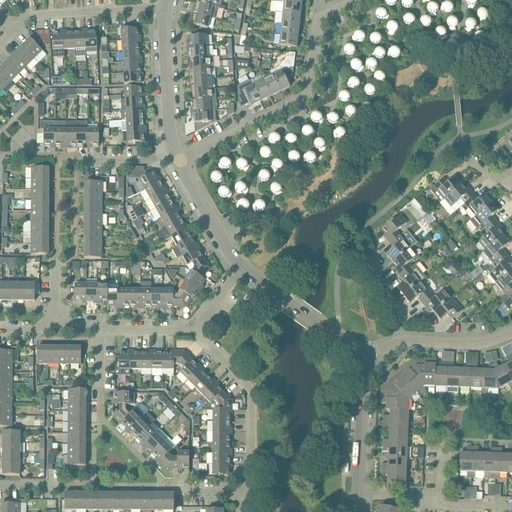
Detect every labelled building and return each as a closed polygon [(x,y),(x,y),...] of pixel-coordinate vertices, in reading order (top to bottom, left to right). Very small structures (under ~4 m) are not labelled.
[(220,6),(221,0),(200,0),(199,4),(219,9),(224,11),(225,7),(220,6)] [(400,3),(400,4),(400,5),(400,6),(401,6),(401,7),(402,7),(403,7),(403,8),(404,8),(404,9),(405,9),(406,9),(407,10),(408,10),(409,9),(410,9),(411,9),(411,8),(412,8),(412,7),(413,6),(413,5),(413,4),(413,3),(413,2),(413,1),(412,1),(412,0),(411,0),(403,0),(403,1),(401,0),(401,1),(400,1),(400,2),(400,3)] [(466,1),(466,2),(466,3),(466,4),(466,5),(467,5),(467,6),(468,6),(468,7),(468,8),(469,8),(469,9),(470,9),(471,9),(472,9),(473,9),(474,9),(474,8),(475,8),(475,7),(475,6),(476,6),(476,5),(477,4),(477,3),(477,2),(477,1),(477,0),(466,0),(466,1)] [(275,2),(274,13),(276,13),(283,14),(300,16),(301,5),(284,3),(275,2)] [(191,13),(210,18),(216,19),(219,9),(199,4),(197,3),(195,9),(192,8),(191,13)] [(427,9),(427,10),(427,11),(427,12),(428,12),(428,13),(429,13),(429,14),(428,15),(429,15),(429,16),(430,16),(431,16),(432,16),(433,16),(434,16),(435,16),(436,16),(435,14),(436,14),(437,13),(437,12),(438,12),(438,11),(438,10),(439,9),(438,9),(438,8),(438,7),(438,6),(437,6),(437,5),(436,5),(436,4),(435,4),(434,4),(434,3),(433,3),(432,3),(431,4),(430,4),(429,4),(429,5),(428,6),(427,7),(427,8),(427,9)] [(441,8),(441,9),(441,10),(441,11),(442,10),(443,11),(443,12),(444,12),(444,13),(445,13),(445,14),(446,14),(447,14),(448,14),(449,14),(450,14),(451,13),(452,13),(452,12),(453,12),(453,11),(453,10),(454,9),(454,8),(453,7),(453,6),(453,5),(452,5),(452,4),(451,4),(451,3),(450,3),(449,3),(448,3),(447,3),(446,3),(445,3),(444,4),(443,3),(442,4),(441,5),(441,6),(441,7),(441,8)] [(375,15),(375,16),(376,16),(376,17),(376,18),(376,19),(377,19),(378,20),(379,21),(380,21),(381,21),(382,21),(383,21),(384,20),(385,20),(385,19),(386,20),(387,20),(387,19),(388,19),(388,18),(388,17),(388,16),(388,15),(388,14),(388,13),(387,13),(386,13),(386,12),(386,11),(385,11),(384,10),(383,10),(382,10),(382,9),(381,9),(380,10),(379,10),(378,10),(378,11),(377,11),(377,12),(376,12),(376,13),(376,14),(375,14),(375,15)] [(477,14),(477,15),(477,16),(477,17),(478,17),(478,18),(478,19),(479,19),(479,20),(479,21),(480,21),(480,22),(481,22),(482,22),(483,22),(484,22),(485,22),(486,21),(486,20),(486,19),(487,19),(487,18),(488,18),(488,17),(488,16),(489,16),(489,15),(489,14),(488,14),(488,13),(488,12),(487,11),(486,10),(485,10),(485,9),(484,9),(483,9),(482,9),(481,9),(481,10),(480,10),(479,10),(479,11),(478,11),(478,12),(477,13),(477,14)] [(210,18),(191,13),(190,18),(193,19),(191,25),(208,29),(210,18)] [(282,24),(299,26),(300,16),(283,14),(282,24)] [(230,15),(228,22),(235,24),(237,17),(230,15)] [(402,20),(402,21),(402,22),(402,23),(404,23),(404,24),(405,24),(405,25),(406,26),(407,26),(408,26),(408,27),(409,27),(410,27),(411,26),(412,26),(413,26),(413,25),(414,25),(414,24),(415,23),(415,22),(415,21),(415,20),(415,19),(414,18),(414,17),(413,17),(413,16),(412,16),(411,15),(410,15),(409,15),(408,15),(407,15),(407,16),(406,16),(405,17),(404,16),(403,17),(403,18),(402,19),(402,20)] [(419,22),(418,22),(418,23),(419,24),(419,25),(420,25),(421,25),(421,26),(421,27),(422,27),(423,28),(424,28),(425,28),(425,29),(426,29),(427,28),(428,28),(429,28),(429,27),(430,27),(430,26),(431,26),(431,25),(431,24),(432,23),(431,22),(431,21),(431,20),(430,19),(429,18),(428,17),(427,17),(426,17),(425,17),(424,17),(423,17),(423,18),(422,18),(422,19),(421,19),(420,18),(419,19),(419,20),(419,21),(419,22)] [(447,23),(447,24),(447,25),(447,26),(448,27),(449,28),(448,29),(449,30),(450,30),(451,30),(452,30),(453,30),(454,30),(455,30),(455,29),(455,28),(456,28),(456,27),(457,27),(457,26),(458,26),(458,25),(458,24),(458,23),(458,22),(458,21),(457,20),(456,19),(455,18),(454,18),(453,18),(453,17),(452,17),(451,18),(450,18),(449,18),(449,19),(448,19),(448,20),(447,20),(447,21),(447,22),(447,23)] [(465,29),(465,30),(466,30),(466,31),(467,31),(468,32),(469,32),(470,32),(471,33),(471,31),(472,31),(473,31),(474,30),(475,30),(475,29),(476,29),(476,28),(476,27),(477,27),(477,26),(477,25),(477,24),(476,24),(476,23),(476,22),(475,22),(475,21),(474,21),(474,20),(473,20),(472,20),(471,20),(470,20),(469,20),(468,20),(467,21),(466,22),(466,23),(465,24),(465,25),(465,26),(465,27),(466,28),(465,29)] [(387,28),(387,29),(387,30),(387,31),(388,31),(388,32),(389,33),(388,34),(389,34),(389,35),(390,35),(391,35),(392,35),(393,35),(394,35),(395,35),(395,34),(395,33),(396,33),(397,32),(397,31),(398,31),(398,30),(398,29),(398,28),(398,27),(398,26),(398,25),(397,25),(397,24),(396,24),(395,23),(394,23),(393,22),(392,22),(392,23),(391,23),(390,23),(389,24),(388,24),(388,25),(387,25),(387,26),(387,27),(387,28)] [(298,37),(299,26),(282,24),(280,35),(298,37)] [(435,33),(435,34),(435,35),(435,36),(435,37),(436,37),(436,38),(437,38),(438,39),(439,39),(440,39),(441,39),(441,41),(442,41),(443,40),(444,40),(445,40),(445,39),(446,39),(446,38),(447,37),(446,36),(446,35),(446,34),(446,33),(446,32),(446,31),(445,30),(444,29),(443,29),(443,28),(442,28),(441,28),(440,28),(439,28),(438,28),(438,29),(437,29),(436,30),(435,31),(435,32),(435,33)] [(138,29),(121,30),(122,41),(138,40),(138,29)] [(96,31),(85,32),(85,49),(86,54),(97,53),(96,31)] [(85,32),(74,33),(75,49),(75,57),(86,57),(86,54),(85,49),(85,32)] [(352,37),(352,38),(352,39),(352,40),(353,40),(353,41),(353,42),(354,43),(355,43),(355,44),(356,43),(357,43),(358,43),(358,44),(359,44),(360,44),(361,43),(362,43),(363,43),(363,42),(364,42),(364,41),(365,40),(365,39),(365,38),(365,37),(365,36),(365,35),(364,35),(364,34),(363,34),(363,33),(362,33),(361,32),(360,32),(359,32),(358,32),(357,32),(357,33),(356,33),(355,34),(355,35),(354,35),(354,36),(354,37),(352,37)] [(474,38),(474,39),(475,40),(475,41),(475,42),(476,42),(476,43),(477,43),(478,43),(478,44),(478,45),(479,45),(480,45),(481,45),(482,45),(483,45),(484,44),(485,44),(485,43),(484,42),(485,42),(485,41),(486,40),(486,39),(486,38),(486,37),(486,36),(485,36),(485,35),(485,34),(484,34),(483,33),(482,33),(481,33),(481,32),(480,32),(479,32),(478,33),(477,33),(477,34),(476,34),(476,35),(475,35),(475,36),(474,37),(474,38)] [(63,33),(52,34),(53,59),(64,58),(64,50),(63,33)] [(74,33),(63,33),(64,50),(75,49),(74,33)] [(369,39),(368,40),(369,40),(369,41),(369,42),(369,43),(370,44),(371,45),(372,46),(372,45),(373,45),(374,45),(375,46),(376,46),(377,46),(377,45),(378,45),(379,45),(379,44),(380,44),(380,43),(381,43),(381,42),(381,41),(381,40),(381,39),(381,38),(381,37),(380,36),(379,35),(378,35),(378,34),(377,34),(376,34),(375,34),(374,34),(373,35),(372,35),(372,36),(371,36),(371,37),(370,37),(370,38),(370,39),(369,39)] [(280,35),(279,46),(296,48),(298,37),(280,35)] [(189,43),(186,43),(187,48),(206,47),(206,36),(189,37),(189,43)] [(30,39),(22,47),(34,59),(42,51),(30,39)] [(138,40),(122,41),(122,52),(139,51),(138,40)] [(446,46),(446,47),(446,48),(446,49),(447,50),(447,51),(448,51),(447,52),(447,53),(448,53),(449,53),(449,54),(450,54),(451,54),(452,54),(453,54),(454,54),(454,52),(455,52),(456,51),(456,50),(457,50),(457,49),(457,48),(458,48),(458,47),(458,46),(457,46),(457,45),(457,44),(456,43),(455,42),(454,42),(453,41),(452,41),(451,41),(450,41),(449,42),(448,42),(448,43),(447,43),(447,44),(446,45),(446,46)] [(344,50),(344,51),(344,52),(344,53),(344,54),(345,54),(345,55),(346,56),(347,56),(346,58),(347,58),(348,58),(349,58),(350,58),(351,58),(352,58),(353,58),(353,57),(354,57),(353,56),(354,55),(354,54),(355,54),(355,53),(355,52),(355,51),(355,50),(355,49),(355,48),(354,48),(354,47),(353,47),(353,46),(352,46),(351,46),(350,45),(349,45),(348,45),(348,46),(347,46),(346,46),(346,47),(345,47),(345,48),(344,48),(344,49),(344,50)] [(465,52),(463,52),(463,53),(464,54),(464,55),(465,56),(466,57),(467,58),(468,58),(468,57),(469,57),(470,57),(471,57),(472,57),(473,57),(473,56),(474,56),(475,55),(476,54),(476,53),(476,52),(476,51),(476,50),(476,49),(475,49),(475,48),(475,47),(474,47),(473,46),(472,46),(471,46),(470,46),(469,46),(468,46),(467,47),(466,47),(466,48),(465,48),(465,49),(465,50),(465,51),(465,52)] [(22,47),(14,55),(26,67),(34,59),(22,47)] [(206,47),(187,48),(187,53),(190,53),(190,59),(193,59),(193,58),(207,58),(207,57),(206,47)] [(387,53),(387,54),(388,54),(388,55),(388,56),(388,57),(389,56),(390,57),(390,58),(391,58),(391,59),(392,59),(393,59),(394,59),(395,59),(396,59),(397,59),(398,59),(398,58),(399,58),(399,57),(400,57),(400,56),(400,55),(400,54),(400,53),(400,52),(400,51),(399,50),(399,49),(398,49),(397,48),(396,48),(395,48),(394,48),(393,48),(392,48),(392,49),(391,49),(390,50),(389,49),(389,50),(388,50),(388,51),(388,52),(388,53),(387,53)] [(372,54),(372,55),(372,56),(373,57),(374,57),(374,58),(375,58),(375,59),(376,59),(377,60),(378,60),(379,60),(380,60),(381,60),(382,60),(382,59),(383,59),(384,58),(384,57),(385,57),(385,56),(385,55),(385,54),(385,53),(385,52),(384,52),(384,51),(384,50),(383,50),(382,50),(382,49),(381,49),(380,49),(379,49),(378,49),(377,49),(376,50),(375,50),(375,51),(374,50),(373,51),(373,52),(372,53),(372,54)] [(139,51),(122,52),(123,63),(139,62),(139,51)] [(289,86),(291,84),(295,54),(289,53),(288,57),(279,67),(270,72),(280,92),(290,87),(289,86)] [(14,55),(7,62),(19,74),(26,67),(14,55)] [(193,64),(190,64),(190,69),(210,68),(214,68),(214,57),(213,57),(209,57),(207,57),(207,58),(193,58),(193,59),(193,64)] [(350,66),(350,67),(351,67),(351,68),(351,69),(352,70),(353,71),(354,71),(354,72),(355,72),(356,72),(357,72),(358,72),(358,71),(359,73),(360,72),(361,72),(361,71),(362,71),(362,70),(363,69),(363,68),(363,67),(362,67),(362,66),(362,65),(362,64),(361,64),(361,63),(361,62),(360,62),(359,61),(358,61),(358,60),(357,60),(356,60),(355,60),(355,61),(354,61),(353,61),(352,62),(352,63),(351,63),(351,64),(351,65),(350,65),(350,66)] [(366,65),(366,66),(366,67),(366,68),(367,69),(368,70),(369,71),(370,71),(371,71),(371,73),(372,73),(373,72),(374,72),(375,72),(375,71),(376,71),(377,70),(377,69),(376,68),(377,68),(377,67),(377,66),(377,65),(377,64),(377,63),(376,62),(376,61),(375,61),(374,60),(373,60),(372,60),(371,60),(370,60),(369,60),(368,61),(367,61),(367,62),(366,62),(366,63),(366,64),(366,65)] [(7,62),(0,68),(0,70),(11,82),(19,74),(7,62)] [(139,62),(123,63),(124,74),(140,73),(139,62)] [(210,68),(190,69),(191,75),(194,74),(194,80),(211,79),(210,68)] [(0,70),(0,86),(3,90),(11,82),(0,70)] [(261,72),(258,74),(262,82),(270,97),(280,92),(270,72),(261,72)] [(374,77),(374,78),(374,79),(374,80),(375,81),(375,82),(376,82),(376,83),(377,83),(378,84),(379,84),(378,85),(379,85),(380,85),(381,85),(382,85),(383,85),(383,84),(384,84),(385,83),(385,82),(384,82),(384,81),(385,81),(385,80),(385,79),(385,78),(385,77),(385,76),(385,75),(384,75),(384,74),(383,73),(382,73),(381,73),(381,72),(380,72),(379,72),(378,72),(378,73),(377,73),(376,73),(376,74),(375,74),(375,75),(374,76),(374,77)] [(140,73),(124,74),(124,85),(141,84),(140,73)] [(194,86),(191,86),(192,91),(211,90),(211,79),(194,80),(194,86)] [(347,84),(347,85),(347,86),(347,87),(348,88),(348,89),(349,89),(349,90),(350,90),(351,89),(351,90),(352,90),(353,90),(354,90),(355,90),(356,90),(357,90),(357,89),(358,89),(358,88),(359,88),(359,87),(359,86),(360,86),(360,85),(360,84),(360,83),(359,83),(359,82),(359,81),(358,81),(358,80),(357,80),(357,79),(356,79),(355,79),(354,79),(353,79),(352,79),(351,79),(351,80),(350,80),(350,81),(349,81),(349,82),(348,83),(348,84),(347,83),(347,84)] [(250,107),(260,102),(253,86),(249,80),(237,87),(238,105),(240,109),(249,104),(250,107)] [(262,82),(253,86),(260,102),(270,97),(262,82)] [(363,91),(363,92),(363,93),(363,94),(364,95),(364,96),(365,95),(366,96),(367,96),(367,97),(368,97),(369,97),(370,97),(371,97),(372,97),(373,96),(374,96),(374,95),(375,95),(375,94),(375,93),(376,92),(376,91),(375,90),(375,89),(375,88),(374,88),(374,87),(373,87),(373,86),(372,86),(371,86),(370,86),(369,86),(368,86),(367,86),(366,87),(365,88),(365,89),(363,88),(363,89),(363,90),(363,91)] [(141,88),(124,88),(125,100),(142,99),(141,88)] [(211,90),(192,91),(192,96),(195,96),(195,101),(195,102),(209,101),(216,101),(215,90),(211,90)] [(339,97),(339,98),(339,99),(339,100),(340,101),(340,102),(341,102),(341,103),(342,103),(343,103),(344,104),(345,104),(346,103),(347,103),(348,103),(348,102),(349,102),(350,103),(350,102),(351,101),(351,100),(352,99),(352,98),(352,97),(351,96),(351,95),(350,96),(350,95),(349,95),(349,94),(348,93),(347,93),(347,92),(346,92),(345,92),(344,92),(343,92),(342,93),(341,93),(340,94),(339,95),(339,96),(339,97)] [(125,100),(120,100),(121,111),(126,111),(142,110),(142,99),(125,100)] [(193,108),(190,108),(190,113),(210,112),(210,111),(209,101),(195,102),(195,101),(193,101),(193,108)] [(362,109),(362,110),(362,111),(362,112),(363,113),(364,114),(365,115),(366,115),(367,115),(368,116),(369,115),(370,115),(371,115),(372,116),(372,115),(373,115),(373,114),(374,113),(374,112),(375,112),(375,111),(375,110),(375,109),(373,109),(373,108),(373,107),(372,106),(372,105),(371,105),(370,105),(370,104),(369,104),(368,104),(367,104),(366,104),(365,104),(365,105),(364,105),(364,106),(363,106),(363,107),(362,107),(362,108),(362,109)] [(345,112),(345,113),(345,114),(345,115),(346,115),(346,116),(347,117),(348,118),(349,118),(350,119),(351,119),(352,119),(352,118),(353,119),(353,120),(354,119),(355,119),(355,118),(356,118),(357,117),(357,116),(358,115),(358,114),(357,114),(357,113),(357,112),(357,111),(356,111),(356,110),(355,109),(355,108),(354,108),(353,108),(353,107),(352,107),(351,107),(350,107),(349,107),(349,108),(348,108),(347,108),(347,109),(346,109),(346,110),(345,111),(345,112)] [(126,111),(121,111),(122,122),(126,121),(143,120),(142,110),(126,111)] [(210,112),(190,113),(191,118),(194,118),(194,124),(195,124),(196,132),(194,133),(195,133),(211,125),(216,122),(215,120),(215,111),(210,111),(210,112)] [(311,118),(311,119),(311,120),(311,121),(312,122),(312,123),(313,123),(314,124),(315,124),(316,125),(317,125),(318,124),(319,124),(320,124),(320,123),(321,125),(321,124),(322,124),(322,123),(323,123),(323,122),(324,121),(324,120),(324,119),(324,118),(324,117),(322,118),(322,117),(322,116),(321,115),(320,114),(319,114),(319,113),(318,113),(317,113),(316,113),(315,113),(314,113),(314,114),(313,114),(313,115),(312,115),(312,116),(311,116),(311,117),(311,118)] [(326,119),(326,120),(326,121),(326,122),(327,123),(328,122),(328,123),(329,123),(329,124),(330,124),(330,125),(331,125),(332,125),(333,126),(334,126),(334,125),(335,125),(336,125),(337,124),(337,123),(338,123),(338,122),(339,122),(339,121),(339,120),(339,119),(339,118),(338,117),(338,116),(337,116),(337,115),(336,115),(336,114),(335,114),(334,114),(333,114),(332,114),(331,114),(330,115),(329,115),(329,116),(328,115),(327,116),(327,117),(326,117),(326,118),(326,119)] [(122,122),(121,122),(122,132),(127,132),(144,131),(143,120),(126,121),(122,122)] [(40,122),(40,130),(44,130),(44,144),(44,147),(55,147),(55,122),(40,122)] [(55,122),(55,147),(66,147),(66,122),(55,122)] [(66,122),(66,147),(76,147),(77,130),(77,122),(66,122)] [(77,130),(76,147),(87,147),(87,130),(87,122),(77,122),(77,130)] [(302,132),(302,133),(302,134),(302,135),(303,136),(304,137),(305,138),(306,138),(307,138),(308,138),(309,138),(310,138),(311,137),(312,138),(313,138),(313,137),(314,136),(314,135),(315,135),(315,134),(315,133),(315,132),(315,131),(313,131),(313,130),(312,129),(312,128),(311,128),(310,127),(309,127),(308,127),(307,127),(306,127),(305,127),(305,128),(304,128),(303,129),(303,130),(302,130),(302,131),(302,132)] [(333,134),(333,135),(334,136),(334,137),(334,138),(335,138),(335,139),(336,138),(337,139),(338,139),(338,140),(339,140),(340,140),(341,140),(342,140),(343,140),(343,139),(344,139),(344,138),(345,138),(345,137),(346,137),(346,136),(346,135),(346,134),(346,133),(346,132),(345,131),(345,130),(344,130),(343,129),(342,129),(341,128),(340,128),(340,129),(339,129),(338,129),(337,129),(337,130),(336,130),(336,131),(335,132),(334,131),(334,132),(334,133),(333,133),(333,134)] [(87,130),(87,147),(98,147),(99,130),(87,130)] [(127,132),(122,132),(122,144),(128,143),(128,148),(140,148),(140,143),(144,142),(144,131),(127,132)] [(269,140),(268,140),(268,141),(268,142),(268,143),(269,144),(269,145),(270,145),(270,146),(271,146),(272,145),(273,145),(273,146),(274,146),(275,146),(276,146),(276,145),(277,145),(278,145),(278,144),(279,144),(279,143),(280,143),(280,142),(280,141),(280,140),(280,139),(280,138),(280,137),(279,137),(279,136),(278,136),(278,135),(277,135),(277,134),(276,134),(275,134),(274,134),(273,134),(272,135),(271,135),(271,136),(270,136),(270,137),(269,137),(269,138),(269,139),(269,140)] [(284,140),(284,141),(284,142),(284,143),(285,144),(285,145),(286,145),(287,145),(288,146),(289,146),(290,147),(291,147),(292,147),(293,146),(294,146),(295,146),(295,145),(296,144),(297,143),(297,142),(297,141),(297,140),(297,139),(296,138),(296,137),(295,137),(295,136),(294,136),(293,136),(293,135),(292,135),(291,135),(290,135),(289,135),(289,136),(288,136),(287,137),(286,138),(285,138),(284,138),(284,139),(284,140)] [(314,144),(314,145),(314,146),(314,147),(314,148),(315,148),(315,149),(316,149),(316,150),(317,150),(318,151),(319,151),(318,152),(319,152),(320,152),(321,152),(322,152),(323,151),(324,151),(324,150),(325,150),(325,149),(324,148),(325,148),(325,147),(325,146),(325,145),(325,144),(325,143),(325,142),(324,142),(324,141),(323,141),(323,140),(322,140),(321,139),(320,139),(319,139),(318,139),(318,140),(317,140),(316,140),(316,141),(315,141),(315,142),(314,142),(314,143),(314,144)] [(260,153),(260,154),(260,155),(260,156),(261,157),(262,158),(263,159),(264,159),(265,159),(265,160),(266,160),(267,159),(268,159),(269,159),(269,158),(270,158),(271,159),(272,158),(272,157),(272,156),(273,156),(273,155),(273,154),(273,153),(273,152),(272,152),(272,151),(271,152),(271,151),(270,150),(270,149),(269,149),(268,149),(268,148),(267,148),(266,148),(265,148),(264,148),(263,148),(263,149),(262,149),(262,150),(261,150),(261,151),(260,152),(260,153)] [(300,159),(302,159),(302,158),(302,157),(301,156),(301,155),(301,154),(300,153),(299,152),(297,153),(296,153),(295,152),(294,152),(293,152),(292,153),(291,153),(290,154),(289,155),(288,156),(288,157),(288,158),(288,159),(289,160),(289,161),(290,162),(291,163),(292,163),(293,164),(294,164),(295,164),(296,163),(297,163),(298,162),(299,161),(299,160),(300,160),(300,159)] [(303,158),(303,159),(303,160),(304,161),(304,162),(305,162),(306,162),(306,163),(307,163),(308,164),(309,164),(310,164),(311,165),(311,164),(312,164),(313,164),(314,163),(315,163),(315,162),(316,162),(316,161),(316,160),(316,159),(316,158),(316,157),(316,156),(315,156),(315,155),(314,154),(313,154),(313,153),(312,153),(311,153),(310,153),(309,153),(308,153),(307,154),(306,155),(304,155),(304,156),(303,157),(303,158)] [(220,168),(219,168),(219,169),(220,170),(221,171),(222,171),(223,172),(225,172),(225,171),(226,170),(227,170),(228,170),(229,169),(230,168),(231,168),(231,167),(231,166),(231,165),(231,164),(231,163),(231,162),(230,161),(229,161),(229,160),(228,160),(227,159),(226,159),(224,159),(223,159),(222,160),(221,161),(220,162),(220,163),(220,164),(220,165),(220,166),(220,167),(220,168)] [(236,165),(236,166),(236,167),(237,168),(237,169),(238,170),(239,171),(240,171),(241,171),(242,171),(243,171),(244,171),(244,173),(245,172),(246,172),(246,171),(247,171),(248,170),(248,169),(249,169),(249,168),(249,167),(248,167),(248,166),(248,165),(247,164),(247,163),(247,162),(246,162),(246,161),(245,161),(244,160),(243,160),(242,160),(241,160),(240,160),(239,161),(238,161),(238,162),(237,162),(237,163),(237,164),(236,164),(236,165)] [(272,167),(271,167),(271,168),(271,169),(271,170),(272,170),(272,171),(273,171),(273,172),(274,172),(275,173),(276,172),(277,172),(278,172),(279,172),(280,172),(280,171),(281,171),(282,170),(282,169),(283,169),(283,168),(283,167),(283,166),(283,165),(283,164),(283,163),(282,163),(282,162),(281,162),(281,161),(280,161),(279,161),(278,160),(277,160),(277,161),(276,161),(275,161),(274,161),(274,162),(273,162),(273,163),(272,164),(272,165),(272,166),(272,167)] [(127,167),(127,179),(138,179),(139,180),(144,190),(159,182),(153,172),(147,176),(143,171),(144,168),(127,167)] [(32,168),(31,179),(49,179),(49,168),(32,168)] [(259,176),(259,177),(259,178),(259,179),(259,180),(260,181),(261,182),(260,183),(261,184),(262,184),(263,184),(264,184),(264,185),(265,184),(266,184),(267,184),(268,184),(267,182),(268,182),(268,181),(269,181),(269,180),(270,180),(270,179),(270,178),(270,177),(270,176),(270,175),(269,174),(269,173),(268,173),(267,172),(266,172),(265,171),(264,171),(263,172),(262,172),(261,172),(261,173),(260,173),(260,174),(259,174),(259,175),(259,176)] [(211,178),(211,179),(211,180),(211,181),(212,182),(212,183),(213,183),(214,184),(215,184),(216,184),(216,186),(217,186),(218,186),(219,185),(220,185),(221,185),(221,184),(222,184),(222,183),(223,182),(222,182),(222,181),(222,180),(222,179),(222,178),(222,177),(222,176),(221,175),(220,174),(219,174),(219,173),(218,173),(217,173),(216,173),(215,173),(214,173),(214,174),(213,174),(212,174),(212,175),(212,176),(211,176),(211,177),(211,178)] [(433,187),(444,200),(461,186),(455,177),(448,183),(444,179),(433,187)] [(31,190),(49,190),(49,179),(31,179),(31,190)] [(85,182),(84,194),(102,194),(102,182),(85,182)] [(159,182),(144,190),(150,200),(164,192),(159,182)] [(243,194),(244,196),(245,195),(246,195),(247,194),(247,193),(248,192),(248,191),(248,190),(248,189),(246,189),(246,188),(246,187),(246,186),(245,186),(244,185),(244,184),(242,184),(241,183),(240,183),(239,183),(238,184),(237,185),(236,185),(236,186),(235,187),(235,188),(235,189),(235,190),(235,191),(236,192),(236,193),(237,194),(238,194),(239,195),(240,195),(241,195),(242,195),(243,194)] [(274,195),(274,197),(276,197),(277,197),(278,197),(279,197),(279,196),(281,196),(281,195),(280,194),(281,193),(281,192),(282,191),(282,190),(282,189),(282,188),(281,187),(281,186),(280,186),(280,185),(279,185),(278,184),(277,184),(275,184),(274,184),(273,184),(273,185),(272,185),(272,186),(271,187),(271,188),(270,188),(270,189),(270,190),(271,191),(271,192),(272,193),(272,194),(273,194),(273,195),(274,195)] [(464,204),(475,196),(468,187),(465,190),(461,186),(444,200),(440,204),(450,216),(464,204)] [(229,190),(228,189),(227,188),(226,188),(225,187),(224,187),(223,187),(222,188),(221,188),(220,189),(219,190),(219,191),(218,192),(218,193),(218,194),(218,195),(219,196),(220,197),(221,198),(222,199),(223,199),(224,199),(225,199),(226,199),(227,198),(228,198),(228,197),(229,196),(230,197),(231,196),(231,195),(231,194),(231,193),(231,192),(231,191),(231,190),(229,190)] [(31,190),(31,201),(48,201),(49,190),(31,190)] [(164,192),(150,200),(155,209),(170,201),(164,192)] [(84,194),(84,204),(101,204),(102,194),(84,194)] [(475,196),(464,204),(475,217),(492,202),(485,194),(478,200),(475,196)] [(236,206),(236,207),(236,208),(237,208),(237,209),(238,208),(238,209),(239,209),(239,210),(240,211),(241,211),(241,212),(242,212),(243,212),(244,212),(245,212),(246,211),(247,211),(248,210),(249,209),(249,208),(249,207),(249,206),(249,205),(249,204),(249,203),(248,203),(248,202),(247,202),(247,201),(246,201),(245,201),(244,200),(243,200),(242,200),(242,201),(241,201),(240,202),(239,202),(238,201),(238,202),(237,203),(237,204),(236,205),(236,206)] [(31,212),(48,212),(48,201),(31,201),(31,212)] [(170,201),(155,209),(161,218),(175,210),(170,201)] [(253,207),(253,208),(253,209),(253,210),(254,211),(254,212),(255,212),(256,211),(256,212),(257,212),(258,212),(258,213),(259,213),(260,213),(261,213),(262,213),(262,212),(263,212),(264,212),(264,211),(265,211),(265,210),(265,209),(266,209),(266,208),(266,207),(266,206),(266,205),(265,205),(265,204),(264,203),(264,202),(263,202),(262,202),(261,201),(260,201),(259,201),(258,202),(257,202),(256,203),(255,203),(255,204),(255,205),(253,205),(253,206),(253,207)] [(492,202),(475,217),(469,221),(476,229),(477,228),(481,233),(485,229),(495,221),(492,216),(499,210),(492,202)] [(84,204),(84,215),(101,215),(101,204),(84,204)] [(132,210),(127,213),(132,222),(138,219),(132,210)] [(175,210),(161,218),(166,228),(180,220),(175,210)] [(31,212),(31,222),(48,223),(48,212),(31,212)] [(84,215),(84,226),(101,226),(106,226),(106,215),(101,215),(84,215)] [(390,244),(400,236),(397,232),(407,223),(400,215),(382,229),(386,234),(383,236),(390,244)] [(138,219),(132,222),(138,232),(143,229),(141,225),(144,224),(140,218),(138,219)] [(166,228),(161,231),(166,241),(172,237),(186,229),(180,220),(166,228)] [(478,242),(485,250),(503,236),(499,231),(502,229),(495,221),(485,229),(488,233),(478,242)] [(31,233),(48,233),(48,223),(31,222),(31,233)] [(84,226),(84,237),(101,237),(101,226),(84,226)] [(186,229),(172,237),(177,247),(191,239),(186,229)] [(386,255),(393,263),(411,249),(417,243),(407,231),(400,236),(390,244),(394,249),(386,255)] [(31,233),(31,244),(48,244),(48,233),(31,233)] [(485,250),(482,252),(492,265),(495,262),(506,254),(502,250),(509,244),(503,236),(485,250)] [(84,237),(84,248),(101,248),(101,237),(84,237)] [(177,247),(172,250),(177,259),(182,256),(197,248),(191,239),(177,247)] [(31,244),(31,255),(48,255),(48,244),(31,244)] [(84,248),(84,259),(101,259),(101,248),(84,248)] [(197,248),(182,256),(188,266),(192,264),(192,263),(202,258),(197,248)] [(411,249),(393,263),(396,267),(394,269),(401,278),(411,269),(407,265),(417,257),(411,249)] [(492,265),(486,270),(490,274),(489,275),(496,283),(511,269),(511,267),(510,265),(511,262),(511,261),(506,254),(495,262),(499,267),(495,270),(492,265)] [(192,272),(191,272),(203,279),(209,269),(208,268),(202,258),(192,263),(192,264),(194,268),(192,272)] [(404,282),(397,288),(403,296),(421,282),(426,278),(416,265),(411,269),(401,278),(404,282)] [(511,269),(496,283),(506,296),(511,290),(511,269)] [(191,271),(185,281),(199,290),(205,280),(203,279),(191,272),(192,272),(191,271)] [(185,281),(180,291),(181,291),(192,298),(194,299),(199,290),(185,281)] [(140,282),(140,290),(140,307),(151,307),(151,291),(151,283),(140,282)] [(421,303),(431,294),(421,282),(403,296),(410,304),(417,298),(421,303)] [(13,284),(2,284),(2,301),(12,301),(13,284)] [(23,301),(23,284),(13,284),(12,301),(23,301)] [(35,284),(23,284),(23,301),(35,301),(35,295),(35,284)] [(75,285),(75,302),(86,302),(86,285),(75,285)] [(86,285),(86,302),(97,302),(97,285),(86,285)] [(97,285),(97,302),(108,302),(108,290),(108,285),(97,285)] [(108,302),(108,307),(119,307),(119,290),(119,285),(108,285),(108,290),(108,302)] [(129,290),(119,290),(119,307),(130,307),(129,290)] [(140,290),(129,290),(130,307),(140,307),(140,290)] [(431,309),(434,313),(452,298),(445,290),(435,299),(431,294),(421,303),(428,311),(431,309)] [(511,290),(506,296),(510,300),(500,308),(506,317),(511,312),(511,290)] [(162,291),(151,291),(151,307),(162,307),(162,291)] [(173,291),(162,291),(162,307),(173,307),(173,295),(173,291)] [(173,295),(173,307),(185,307),(186,308),(192,298),(181,291),(180,291),(178,295),(173,295)] [(462,311),(452,298),(434,313),(441,321),(448,315),(452,320),(462,311)] [(482,315),(474,316),(475,323),(478,323),(484,321),(483,317),(483,316),(483,315),(483,314),(482,315)] [(11,347),(3,347),(3,351),(0,351),(0,362),(12,363),(12,351),(11,351),(11,347)] [(48,365),(48,348),(37,347),(37,365),(48,365)] [(59,348),(48,348),(48,365),(59,365),(59,348)] [(70,348),(59,348),(59,365),(70,365),(70,348)] [(70,348),(70,365),(81,365),(81,348),(70,348)] [(184,352),(173,352),(173,353),(173,366),(174,366),(179,366),(183,369),(183,370),(192,361),(184,354),(184,352)] [(115,357),(115,376),(130,376),(130,370),(130,353),(119,353),(119,357),(115,357)] [(130,353),(130,370),(141,370),(141,353),(130,353)] [(141,353),(141,370),(151,370),(152,353),(141,353)] [(151,370),(151,377),(162,377),(162,370),(162,353),(152,353),(151,370)] [(162,353),(162,370),(173,370),(174,370),(174,366),(173,366),(173,353),(162,353)] [(511,357),(511,355),(506,358),(509,363),(503,366),(511,382),(511,357)] [(424,388),(434,388),(435,371),(435,369),(436,359),(416,359),(412,360),(397,373),(417,395),(424,388)] [(183,369),(180,373),(187,381),(199,369),(192,361),(183,370),(183,369)] [(0,362),(0,373),(12,373),(12,363),(0,362)] [(435,369),(435,371),(434,388),(435,387),(446,387),(447,363),(441,363),(441,369),(435,369)] [(459,370),(453,369),(453,363),(447,363),(446,387),(446,393),(458,394),(458,388),(459,372),(459,370)] [(492,365),(498,390),(507,385),(510,390),(511,389),(511,382),(503,366),(499,368),(496,363),(492,365)] [(459,370),(459,372),(458,388),(470,388),(471,364),(465,364),(465,370),(459,370)] [(477,364),(471,364),(470,388),(482,389),(482,395),(483,371),(477,370),(477,364)] [(488,389),(498,390),(492,365),(488,365),(488,371),(483,371),(482,395),(487,395),(488,389)] [(199,369),(187,381),(195,388),(207,377),(199,369)] [(0,373),(0,384),(12,384),(12,373),(0,373)] [(390,411),(392,411),(392,410),(410,411),(410,401),(417,395),(397,373),(383,386),(381,391),(381,404),(386,404),(386,410),(390,411)] [(207,377),(195,388),(203,396),(214,384),(207,377)] [(0,384),(0,394),(11,395),(12,384),(0,384)] [(214,384),(203,396),(210,404),(211,404),(214,401),(213,400),(222,392),(214,384)] [(68,390),(68,401),(85,401),(85,390),(68,390)] [(222,392),(213,400),(214,401),(218,405),(218,410),(218,411),(230,411),(231,411),(232,400),(230,400),(222,392)] [(115,393),(114,393),(114,405),(125,405),(130,405),(135,405),(135,394),(130,394),(115,393)] [(0,394),(0,405),(11,406),(11,395),(0,394)] [(164,397),(159,401),(167,409),(171,404),(164,397)] [(68,401),(68,412),(85,412),(85,401),(68,401)] [(130,415),(119,424),(120,425),(121,424),(129,431),(136,424),(141,419),(144,416),(147,413),(149,411),(142,403),(133,412),(133,411),(129,415),(130,415)] [(171,404),(167,409),(175,416),(179,412),(171,404)] [(0,416),(11,417),(11,406),(0,405),(0,416)] [(114,416),(112,417),(119,424),(130,415),(129,415),(126,411),(125,405),(114,405),(114,416)] [(213,410),(213,421),(230,422),(230,411),(218,411),(218,410),(213,410)] [(384,416),(383,422),(408,423),(408,411),(410,411),(392,410),(392,411),(390,411),(390,416),(384,416)] [(68,412),(68,423),(85,423),(85,412),(68,412)] [(136,424),(129,431),(136,439),(148,427),(153,423),(155,421),(147,413),(144,416),(141,419),(136,424)] [(0,416),(0,427),(11,428),(11,417),(0,416)] [(213,421),(213,432),(230,432),(230,422),(213,421)] [(389,434),(391,434),(407,435),(408,423),(383,422),(383,428),(389,428),(389,434)] [(68,423),(68,434),(85,434),(85,423),(68,423)] [(148,427),(136,439),(144,447),(160,430),(153,423),(148,427)] [(160,430),(144,447),(151,454),(168,438),(160,430)] [(3,432),(3,443),(20,443),(20,432),(3,432)] [(213,432),(213,443),(229,443),(230,432),(213,432)] [(85,445),(85,434),(68,434),(68,445),(85,445)] [(407,435),(391,434),(389,434),(389,440),(383,440),(382,446),(407,447),(407,435)] [(168,438),(151,454),(159,462),(168,454),(171,451),(176,446),(168,438)] [(3,443),(3,454),(20,454),(20,443),(3,443)] [(213,443),(213,454),(229,454),(229,443),(213,443)] [(68,445),(68,455),(85,455),(85,445),(68,445)] [(388,452),(388,458),(406,459),(407,447),(382,446),(382,452),(388,452)] [(471,478),(472,448),(466,448),(466,454),(460,453),(459,472),(467,472),(467,478),(471,478)] [(478,448),(472,448),(471,478),(475,479),(476,473),(483,473),(484,454),(478,454),(478,448)] [(483,479),(491,479),(495,479),(496,449),(490,449),(490,455),(484,454),(483,473),(483,479)] [(502,449),(496,449),(495,479),(499,480),(499,474),(507,474),(508,455),(502,455),(502,449)] [(159,462),(158,463),(165,471),(167,470),(178,470),(178,453),(177,453),(177,458),(172,458),(168,454),(159,462)] [(178,453),(178,470),(189,470),(189,453),(178,453)] [(3,454),(2,465),(20,465),(20,459),(25,459),(25,454),(20,454),(3,454)] [(35,454),(35,465),(39,465),(44,465),(44,454),(40,454),(35,454)] [(213,454),(213,465),(229,465),(229,454),(213,454)] [(85,455),(68,455),(68,467),(85,467),(85,455)] [(406,471),(406,459),(388,458),(388,464),(382,464),(381,470),(406,471)] [(20,465),(2,465),(2,476),(19,476),(20,465)] [(213,465),(212,476),(229,476),(229,465),(213,465)] [(381,470),(381,476),(387,476),(387,483),(389,483),(399,483),(399,487),(411,487),(411,483),(405,483),(406,471),(381,470)] [(487,496),(499,496),(500,484),(487,484),(487,496)] [(463,499),(476,499),(476,488),(463,488),(463,499)] [(64,511),(76,511),(76,494),(65,494),(64,511)] [(87,494),(76,494),(76,511),(86,511),(87,494)] [(97,494),(87,494),(86,511),(97,511),(97,494)] [(108,494),(97,494),(97,511),(108,511),(108,494)] [(119,494),(108,494),(108,511),(119,511),(119,494)] [(119,511),(118,511),(129,511),(130,511),(130,494),(119,494),(119,511)] [(141,494),(130,494),(130,511),(141,511),(141,494)] [(152,494),(141,494),(141,511),(152,511),(152,494)] [(162,494),(152,494),(152,511),(162,511),(162,494)] [(174,494),(162,494),(162,511),(174,511),(174,494)]
